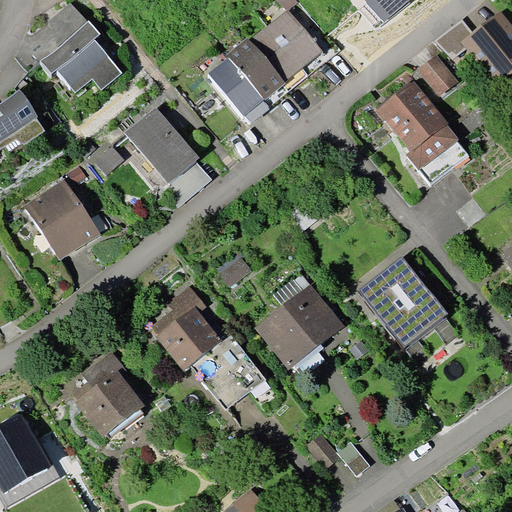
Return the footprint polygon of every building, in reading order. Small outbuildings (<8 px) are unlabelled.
[(366,0),(384,22),(411,0),(366,0)] [(49,22),(58,47),(88,22),(71,3),(49,22)] [(268,25),(303,68),(323,53),(288,9),(268,25)] [(511,24),(502,11),(473,33),(461,41),(467,49),(497,87),(511,74),(511,24)] [(436,40),(452,60),(467,49),(461,41),(473,33),(463,19),(436,40)] [(101,33),(89,21),(88,22),(58,47),(41,61),(52,73),(56,69),(76,92),(93,79),(102,89),(122,73),(95,39),(101,33)] [(303,68),(268,25),(251,39),(285,82),(303,68)] [(264,101),(269,107),(289,92),(283,85),(285,82),(251,39),(228,56),(229,58),(265,99),(264,101)] [(459,83),(437,55),(417,71),(439,99),(459,83)] [(265,99),(229,58),(209,73),(243,116),(245,114),(252,123),(270,109),(269,107),(264,101),(265,99)] [(449,123),(413,79),(376,110),(409,151),(406,153),(432,184),(469,154),(457,141),(460,139),(448,124),(449,123)] [(0,102),(0,149),(16,140),(25,144),(45,131),(36,118),(38,117),(20,89),(0,102)] [(156,106),(125,133),(168,184),(200,157),(156,106)] [(125,160),(108,141),(90,157),(106,176),(125,160)] [(79,166),(67,173),(74,185),(86,177),(79,166)] [(24,206),(61,260),(100,234),(64,179),(24,206)] [(511,245),(500,255),(511,269),(511,245)] [(241,257),(219,272),(229,286),(251,271),(241,257)] [(447,313),(402,257),(359,291),(404,347),(447,313)] [(283,305),(302,290),(293,278),(273,294),(283,305)] [(255,327),(289,370),(293,366),(321,344),(343,326),(310,284),(302,290),(283,305),(255,327)] [(159,333),(156,336),(184,371),(191,365),(222,341),(200,313),(207,307),(191,286),(168,304),(173,309),(153,325),(159,333)] [(266,379),(232,334),(222,341),(191,365),(226,410),(266,379)] [(369,351),(362,341),(350,349),(358,360),(369,351)] [(324,348),(321,344),(293,366),(295,370),(324,348)] [(77,400),(76,401),(103,437),(106,435),(141,409),(145,405),(121,374),(126,371),(112,352),(82,375),(88,383),(73,394),(77,400)] [(144,413),(141,409),(106,435),(110,439),(144,413)] [(0,426),(0,485),(4,493),(53,464),(23,413),(0,426)] [(307,447),(327,470),(341,457),(337,453),(321,434),(307,447)] [(371,465),(351,442),(337,453),(341,457),(357,476),(371,465)] [(258,511),(265,507),(250,489),(232,503),(233,504),(223,511),(258,511)]
